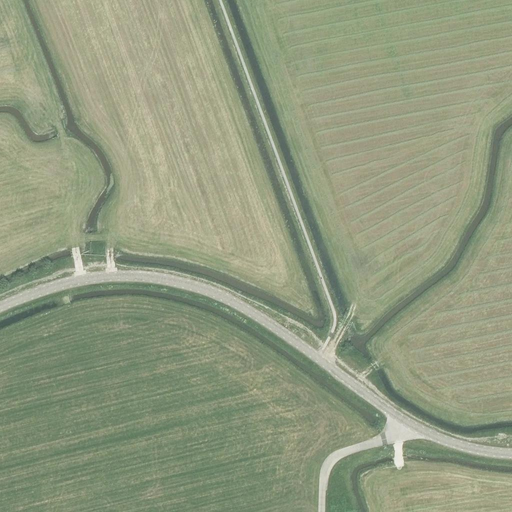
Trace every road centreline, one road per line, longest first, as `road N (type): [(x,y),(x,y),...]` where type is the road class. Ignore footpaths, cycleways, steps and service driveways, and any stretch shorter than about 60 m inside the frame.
road 1 (track): [(323,363),(357,304),(354,282),(249,0)]
road 2 (tertiary): [(317,358),(229,300),(152,277),(71,282),(0,307)]
road 3 (tertiary): [(317,358),(421,431),(511,454)]
